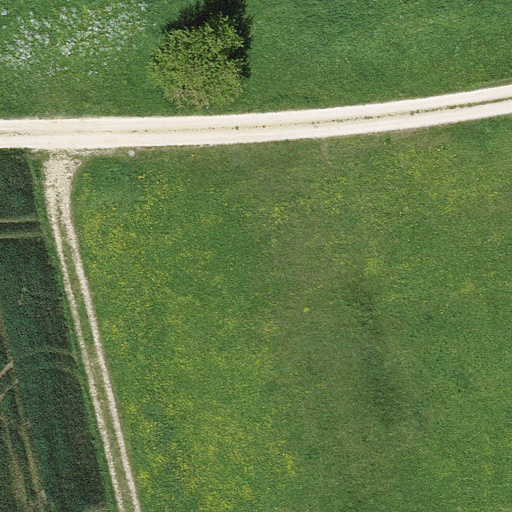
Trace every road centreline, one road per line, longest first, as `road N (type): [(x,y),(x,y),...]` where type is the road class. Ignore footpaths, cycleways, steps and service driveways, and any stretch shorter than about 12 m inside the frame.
road 1 (track): [(0,136),(511,101)]
road 2 (track): [(140,511),(65,194),(60,133)]
